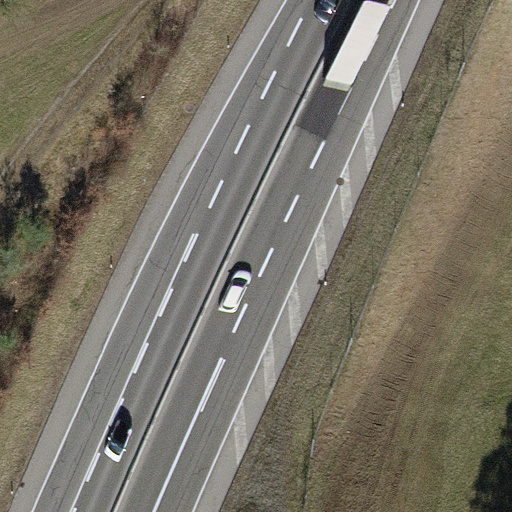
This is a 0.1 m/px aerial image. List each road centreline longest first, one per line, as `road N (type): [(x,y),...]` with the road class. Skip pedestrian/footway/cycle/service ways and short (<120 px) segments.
road 1 (trunk): [(137,511),(269,218),(379,0)]
road 2 (trunk): [(334,0),(96,511)]
road 3 (track): [(0,199),(154,0)]
